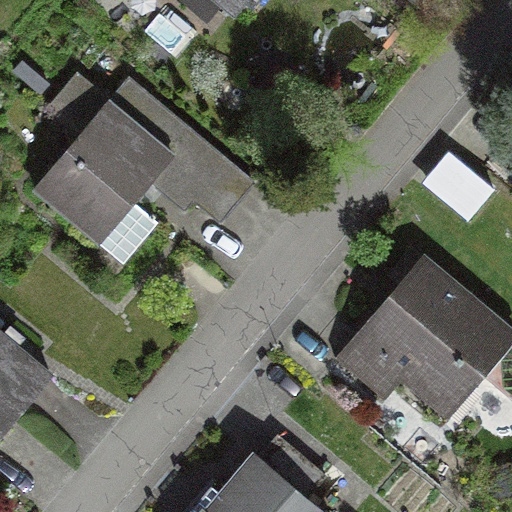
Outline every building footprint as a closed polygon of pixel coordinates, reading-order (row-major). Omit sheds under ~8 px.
[(204,0),(223,16),(236,0),(204,0)] [(38,192),(118,261),(180,189),(218,222),(247,187),(130,86),(38,192)] [(511,342),(419,269),(344,364),(384,396),(393,385),(444,425),(482,377),(511,400),(511,342)] [(0,343),(0,439),(47,381),(0,343)] [(209,511),(317,511),(307,503),(327,478),(271,434),(209,511)]
